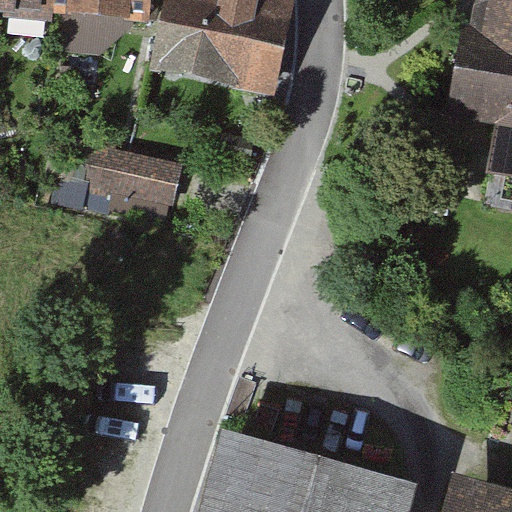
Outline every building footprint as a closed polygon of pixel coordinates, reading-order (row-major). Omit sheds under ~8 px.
[(72,14),(169,31),(174,0),(0,0),(0,21),(69,34),(72,14)] [(293,0),(183,0),(169,80),(276,99),(293,0)] [(511,0),(474,0),(446,128),(496,139),(485,189),(511,194),(511,0)] [(195,178),(97,160),(90,200),(188,218),(195,178)] [(435,511),(440,496),(245,442),(225,511),(435,511)] [(511,511),(511,491),(472,483),(464,511),(511,511)]
